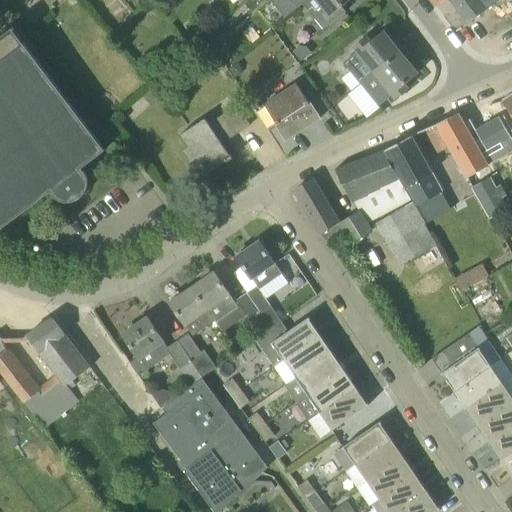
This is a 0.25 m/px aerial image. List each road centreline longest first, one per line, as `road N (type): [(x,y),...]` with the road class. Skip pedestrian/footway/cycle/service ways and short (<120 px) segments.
road 1 (residential): [(483,511),(264,190)]
road 2 (residential): [(264,190),(117,286),(44,293),(0,279)]
road 3 (residential): [(471,92),(264,190)]
